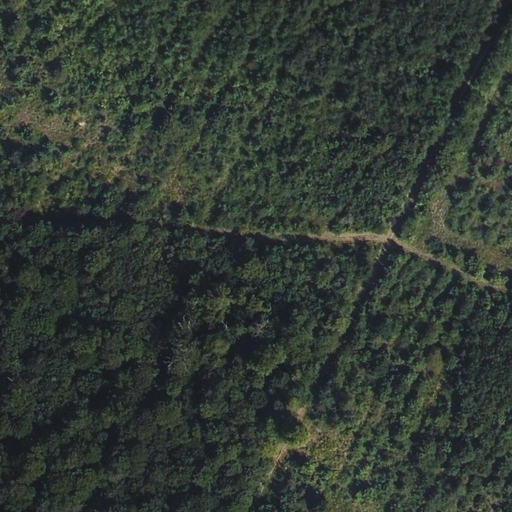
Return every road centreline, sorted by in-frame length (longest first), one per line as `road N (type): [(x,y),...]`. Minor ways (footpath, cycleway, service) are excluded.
road 1 (track): [(273,511),(391,226),(509,0)]
road 2 (unknown): [(511,284),(391,226),(0,214)]
